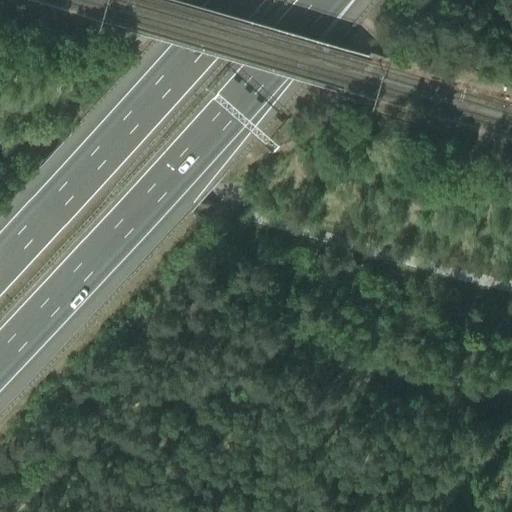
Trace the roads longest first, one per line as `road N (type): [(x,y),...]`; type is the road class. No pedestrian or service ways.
road 1 (track): [(511,392),(284,358),(220,365),(81,449),(20,511)]
road 2 (motorway): [(0,363),(328,0)]
road 3 (motorway): [(233,0),(0,252)]
road 4 (track): [(456,385),(437,446),(435,511)]
